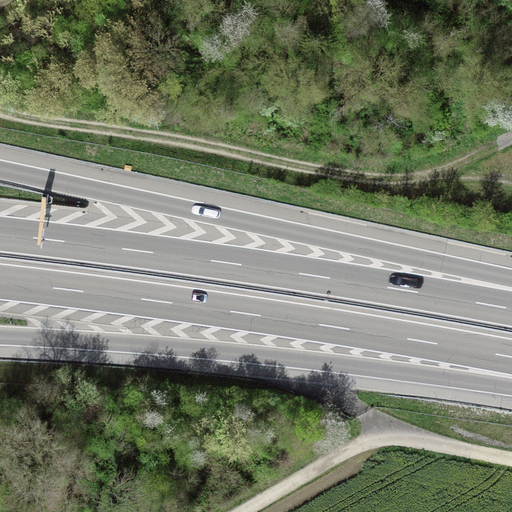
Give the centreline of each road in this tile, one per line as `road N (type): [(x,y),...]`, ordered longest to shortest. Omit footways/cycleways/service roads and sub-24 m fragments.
road 1 (motorway): [(511,284),(0,169)]
road 2 (track): [(0,113),(350,175),(511,181)]
road 3 (motorway): [(0,282),(511,357)]
road 4 (motorway): [(511,308),(0,234)]
road 5 (motorway): [(0,337),(511,385)]
road 6 (track): [(511,463),(393,442),(361,447),(244,511)]
